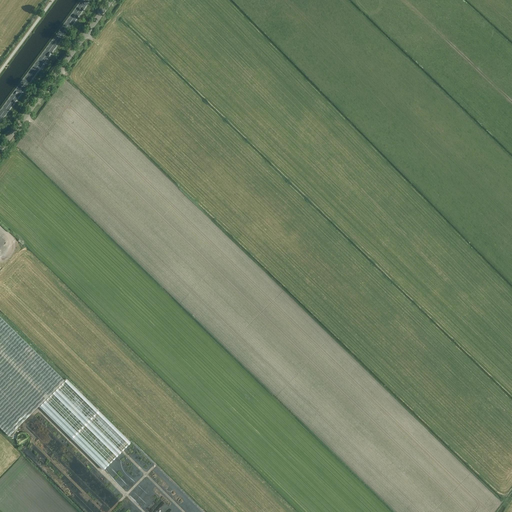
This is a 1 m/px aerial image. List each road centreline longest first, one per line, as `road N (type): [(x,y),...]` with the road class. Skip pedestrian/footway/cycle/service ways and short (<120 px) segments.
road 1 (unclassified): [(0,150),(111,0)]
road 2 (primary): [(0,116),(86,0)]
